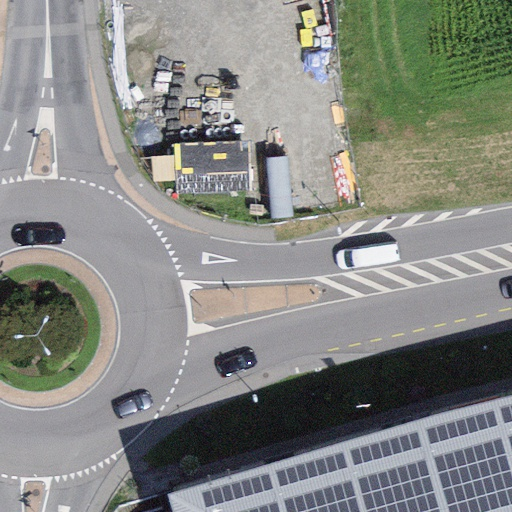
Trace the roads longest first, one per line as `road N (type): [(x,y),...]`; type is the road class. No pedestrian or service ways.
road 1 (primary): [(152,328),(511,266)]
road 2 (residential): [(44,213),(47,0)]
road 3 (primary): [(35,447),(86,435),(127,402),(152,328)]
road 4 (primary): [(152,328),(137,273),(120,250),(98,231),(44,213)]
